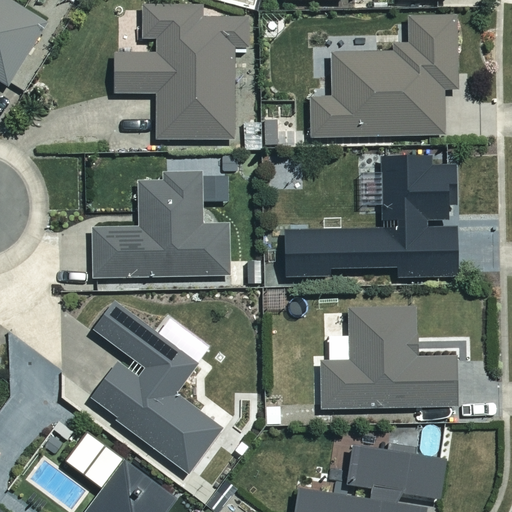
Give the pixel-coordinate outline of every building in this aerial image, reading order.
[(0,0),(0,82),(12,90),(51,28),(6,0),(0,0)] [(206,10),(148,10),(148,44),(163,44),(163,58),(121,58),(121,99),(162,99),(162,143),(238,143),(238,47),(253,47),(253,21),(206,22),(206,10)] [(461,20),(414,22),(415,55),(336,58),(338,101),(315,101),(317,144),(450,138),(448,93),(464,92),(461,20)] [(297,151),(296,117),(266,118),(266,126),(247,127),(248,153),(297,151)] [(465,278),(463,170),(437,170),(437,160),(382,162),(383,231),(289,233),(290,282),(465,278)] [(164,180),(164,185),(142,186),(144,230),(97,231),(98,284),(234,280),(233,230),(206,231),(204,179),(164,180)] [(200,369),(119,307),(91,344),(122,368),(95,404),(190,476),(223,432),(178,397),(200,369)] [(419,311),(354,313),(355,366),(325,366),(326,415),(463,411),(462,359),(420,360),(419,311)] [(451,466),(358,451),(349,501),(302,493),(299,511),(431,511),(433,500),(444,502),(451,466)] [(94,511),(2,511),(0,510),(0,511),(175,511),(182,504),(129,465),(94,511)] [(260,511),(239,496),(226,511),(260,511)]
